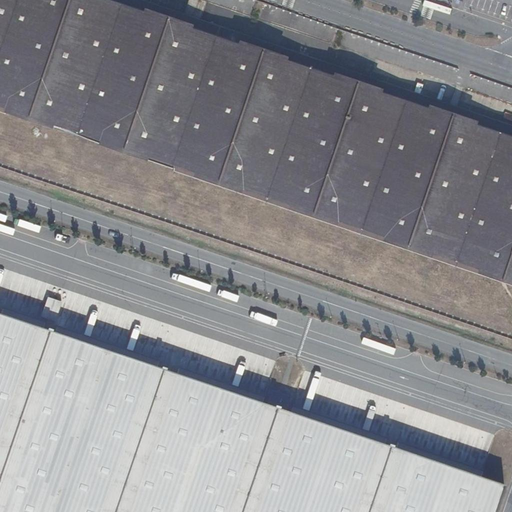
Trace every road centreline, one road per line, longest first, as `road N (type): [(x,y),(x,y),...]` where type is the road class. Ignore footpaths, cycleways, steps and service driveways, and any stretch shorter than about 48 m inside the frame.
road 1 (unclassified): [(0,190),(511,369)]
road 2 (unclassified): [(303,0),(511,71)]
